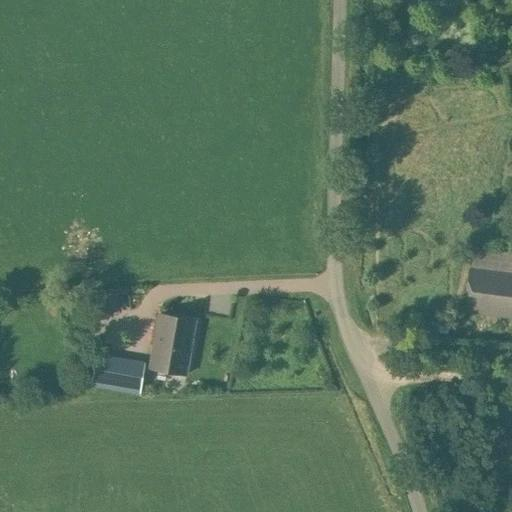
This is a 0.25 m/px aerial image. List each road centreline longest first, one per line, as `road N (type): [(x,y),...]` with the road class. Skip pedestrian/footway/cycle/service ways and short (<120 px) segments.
road 1 (unclassified): [(416,511),(334,296),(334,0)]
road 2 (unknown): [(511,384),(367,383)]
